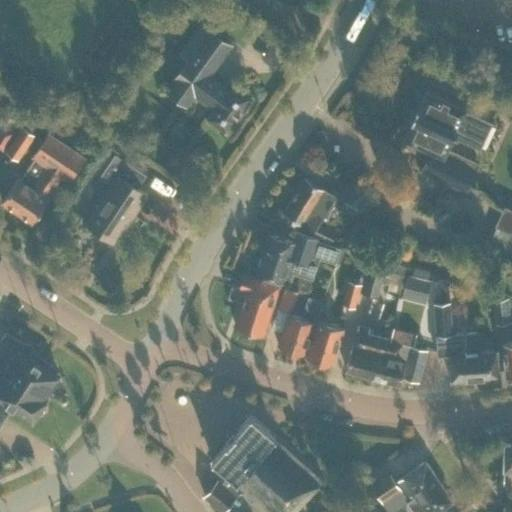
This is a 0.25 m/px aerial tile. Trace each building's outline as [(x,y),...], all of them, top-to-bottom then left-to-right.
[(472,16),(468,24),(488,35),(493,27),(472,16)] [(208,118),(226,131),(252,96),(233,82),(229,88),(209,74),(230,45),(210,31),(168,90),(188,104),(194,96),(214,110),(208,118)] [(427,90),(405,138),(431,150),(422,169),(466,189),(479,162),(447,148),(454,134),(480,146),(492,121),(427,90)] [(23,117),(13,111),(5,123),(15,129),(23,117)] [(0,126),(0,147),(3,149),(15,130),(3,122),(0,126)] [(6,149),(19,159),(36,134),(23,124),(6,149)] [(20,178),(18,177),(2,200),(32,220),(48,197),(47,196),(61,175),(69,180),(85,157),(48,132),(32,155),(34,157),(20,178)] [(87,222),(113,240),(128,218),(130,219),(147,193),(134,184),(142,172),(115,154),(101,175),(113,183),(87,222)] [(331,243),(335,234),(318,225),(336,196),(305,176),(284,212),(313,231),(312,234),(331,243)] [(353,187),(349,193),(341,205),(355,214),(361,203),(362,204),(369,208),(374,200),(353,187)] [(495,225),(511,233),(511,208),(504,205),(495,225)] [(316,238),(296,230),(292,240),(271,233),(258,273),(289,283),(293,272),(312,278),(319,257),(335,262),(340,247),(316,238)] [(361,291),(378,296),(383,280),(389,282),(388,289),(399,292),(406,265),(388,260),(386,269),(368,264),(361,291)] [(408,273),(404,288),(427,294),(430,279),(408,273)] [(235,324),(264,334),(282,288),(247,275),(242,288),(248,290),(235,324)] [(342,303),(355,307),(362,282),(349,279),(342,303)] [(278,306),(290,310),(297,290),(286,286),(278,306)] [(314,321),(315,322),(322,301),(309,296),(302,317),(289,312),(278,345),(303,353),(314,321)] [(450,300),(434,302),(436,334),(438,354),(449,354),(452,383),(499,379),(496,350),(481,351),(479,331),(453,333),(450,300)] [(508,324),(505,300),(492,301),(494,325),(508,324)] [(306,356),(331,364),(343,327),(324,321),(326,317),(319,315),(306,356)] [(346,368),(381,378),(391,338),(372,333),(374,328),(369,327),(370,326),(358,323),(346,368)] [(17,349),(4,367),(44,394),(59,373),(57,372),(53,364),(44,363),(31,354),(34,349),(31,341),(23,341),(12,333),(6,342),(17,349)] [(426,348),(391,338),(381,378),(399,383),(402,375),(417,379),(426,348)] [(511,340),(502,342),(507,378),(511,377),(511,378),(511,340)] [(47,396),(44,394),(4,367),(0,373),(0,412),(8,402),(32,419),(36,414),(44,410),(44,401),(47,396)] [(218,479),(204,494),(223,510),(236,496),(229,489),(232,485),(263,511),(291,511),(323,479),(275,436),(275,435),(251,414),(212,458),(230,475),(222,483),(218,479)] [(434,511),(452,500),(425,460),(397,478),(410,497),(407,499),(415,511),(434,511)] [(375,484),(386,500),(401,489),(390,473),(375,484)] [(342,475),(332,486),(345,497),(355,487),(342,475)] [(381,511),(375,503),(362,511),(381,511)]
